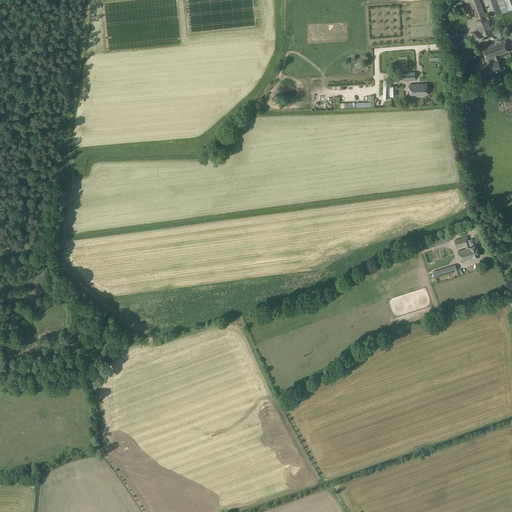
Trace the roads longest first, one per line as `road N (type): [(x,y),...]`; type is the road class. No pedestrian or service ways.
road 1 (unclassified): [(511,296),(463,163),(441,0)]
road 2 (track): [(377,77),(304,82),(278,74),(288,46),(288,0)]
